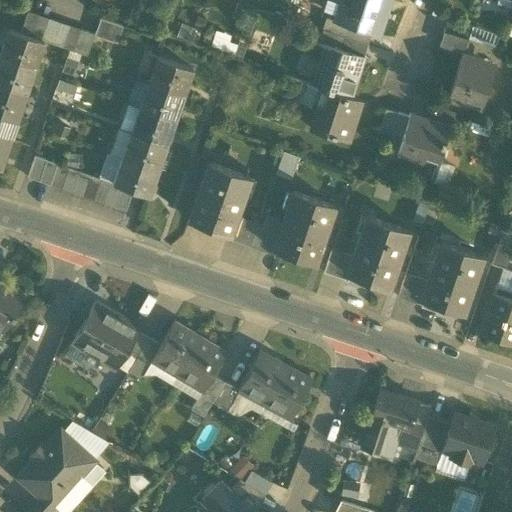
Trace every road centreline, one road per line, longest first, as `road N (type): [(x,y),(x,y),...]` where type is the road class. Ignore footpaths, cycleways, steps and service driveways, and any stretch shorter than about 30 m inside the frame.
road 1 (tertiary): [(361,334),(83,238)]
road 2 (residential): [(83,238),(0,421)]
road 3 (residential): [(361,334),(293,511)]
road 4 (tertiary): [(511,388),(361,334)]
